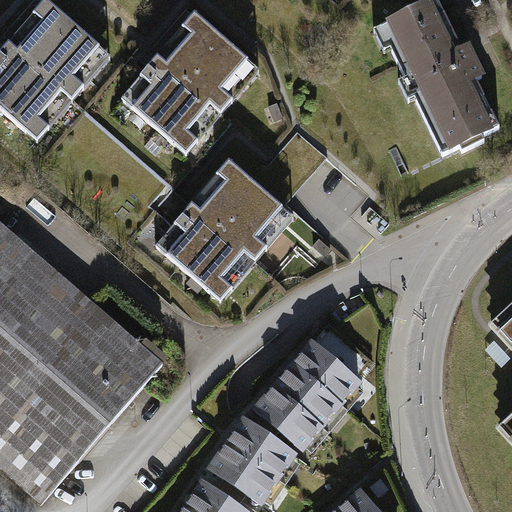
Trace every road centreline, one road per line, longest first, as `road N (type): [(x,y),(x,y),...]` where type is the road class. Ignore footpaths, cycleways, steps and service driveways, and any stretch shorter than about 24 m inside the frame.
road 1 (residential): [(87,511),(252,333),(374,268),(422,258),(453,271)]
road 2 (secondary): [(454,511),(423,397),(425,342),(453,271)]
